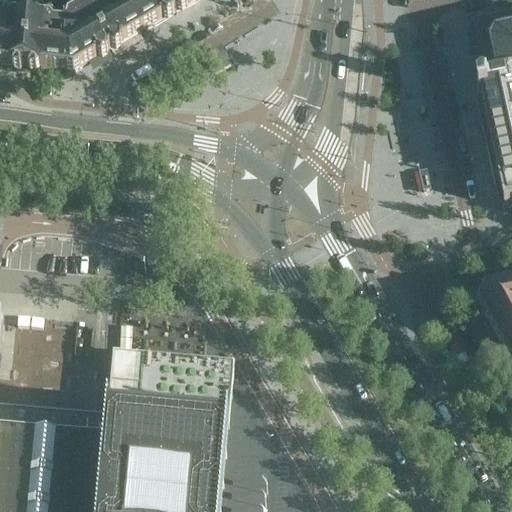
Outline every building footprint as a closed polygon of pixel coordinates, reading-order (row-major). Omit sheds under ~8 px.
[(145,33),(125,0),(108,0),(109,1),(90,13),(113,52),(116,54),(121,51),(122,47),(145,33)] [(178,14),(169,0),(125,0),(145,33),(164,22),(168,24),(173,21),(173,17),(178,14)] [(202,0),(169,0),(178,14),(182,16),(187,13),(188,8),(202,0)] [(113,52),(90,13),(62,29),(61,74),(70,74),(71,75),(72,76),(73,78),(76,77),(76,76),(76,75),(76,74),(77,73),(98,61),(102,62),(107,59),(108,55),(113,52)] [(24,70),(28,26),(6,24),(6,19),(0,18),(0,68),(2,68),(2,67),(5,67),(5,69),(12,69),(14,73),(20,73),(23,70),(24,70)] [(511,22),(476,30),(470,40),(477,72),(481,87),(482,87),(483,91),(476,92),(503,210),(511,208),(511,22)] [(61,74),(62,29),(28,26),(24,70),(28,71),(30,74),(36,75),(39,72),(49,73),(49,71),(52,71),(52,73),(61,74)] [(221,52),(204,61),(211,73),(214,77),(229,68),(227,64),(228,64),(221,52)] [(427,173),(419,174),(423,194),(431,192),(427,173)] [(511,290),(500,293),(500,292),(480,297),(479,298),(480,299),(478,302),(477,302),(476,304),(508,357),(511,354),(511,290)] [(0,511),(235,511),(239,479),(238,479),(239,467),(240,467),(244,417),(224,415),(213,414),(200,413),(199,427),(0,409),(0,511)]
